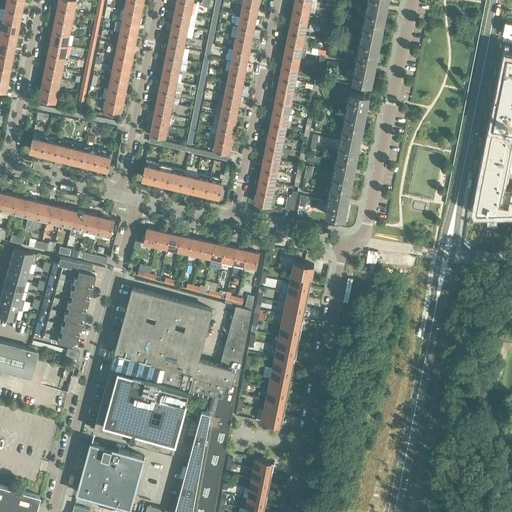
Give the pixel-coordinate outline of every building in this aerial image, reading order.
[(21,0),(6,0),(5,8),(20,12),(23,0),(21,0)] [(75,0),(59,0),(58,8),(74,11),(75,0)] [(140,13),(143,2),(134,0),(127,0),(125,10),(140,13)] [(193,2),(182,0),(177,0),(176,10),(191,13),(193,2)] [(310,0),(295,0),(294,8),(309,10),(310,0)] [(388,0),(369,0),(366,19),(384,22),(386,10),(385,9),(386,5),(387,4),(388,0)] [(243,3),(241,14),(256,17),(258,6),(243,3)] [(18,23),(20,12),(5,8),(3,20),(18,23)] [(71,22),(74,11),(58,8),(56,19),(71,22)] [(309,10),(294,8),(292,19),(307,22),(309,10)] [(138,24),(140,13),(125,10),(123,21),(138,24)] [(191,13),(176,10),(173,21),(188,24),(191,13)] [(239,25),(253,29),(256,17),(241,14),(239,25)] [(69,33),(71,22),(56,19),(53,30),(69,33)] [(307,22),(292,19),(290,30),(304,33),(307,22)] [(366,19),(360,49),(378,53),(380,41),(379,39),(380,35),(381,34),(384,22),(366,19)] [(16,34),(18,23),(3,20),(0,31),(16,34)] [(136,35),(138,24),(123,21),(121,32),(136,35)] [(188,24),(173,21),(171,33),(186,36),(188,24)] [(237,37),(251,40),(253,29),(239,25),(237,37)] [(67,44),(69,33),(53,30),(51,41),(67,44)] [(290,30),(288,42),(302,45),(304,33),(290,30)] [(0,42),(14,45),(16,34),(0,31),(0,32),(0,42)] [(118,43),(134,46),(136,35),(121,32),(118,43)] [(186,36),(171,33),(169,44),(184,47),(186,36)] [(237,37),(234,48),(249,51),(251,40),(237,37)] [(67,44),(51,41),(49,53),(65,56),(67,44)] [(0,54),(11,57),(14,45),(0,42),(0,54)] [(302,45),(288,42),(285,53),(300,56),(302,45)] [(118,43),(116,54),(132,58),(134,46),(118,43)] [(184,47),(169,44),(167,55),(181,58),(184,47)] [(234,48),(232,59),(247,62),(249,51),(234,48)] [(374,65),(375,64),(378,53),(360,49),(353,80),(354,81),(354,80),(367,82),(367,83),(371,84),(374,71),(373,70),(374,65)] [(62,67),(65,56),(49,53),(47,64),(62,67)] [(300,56),(285,53),(283,65),(297,68),(300,56)] [(511,53),(507,53),(476,208),(477,210),(501,210),(502,210),(511,209),(511,53)] [(0,66),(9,68),(11,57),(0,54),(0,66)] [(114,66),(129,69),(132,58),(116,54),(114,66)] [(181,58),(167,55),(164,66),(179,69),(181,58)] [(230,71),(245,74),(247,62),(232,59),(230,71)] [(60,78),(62,67),(47,64),(44,75),(60,78)] [(283,65),(281,76),(295,79),(297,68),(283,65)] [(0,77),(7,79),(9,68),(0,66),(0,77)] [(127,80),(129,69),(114,66),(112,77),(127,80)] [(179,69),(164,66),(162,78),(177,81),(179,69)] [(228,82),(242,85),(245,74),(230,71),(228,82)] [(44,75),(42,86),(58,89),(60,78),(44,75)] [(281,76),(279,87),(293,90),(295,79),(281,76)] [(112,77),(109,88),(125,91),(127,80),(112,77)] [(177,81),(162,78),(160,89),(175,92),(177,81)] [(225,93),(240,96),(242,85),(228,82),(225,93)] [(58,89),(42,86),(40,98),(55,100),(58,89)] [(279,87),(276,99),(290,102),(293,90),(279,87)] [(122,103),(125,91),(109,88),(107,99),(122,103)] [(175,92),(160,89),(157,100),(172,103),(175,92)] [(351,91),(345,122),(363,126),(365,114),(365,112),(364,112),(365,108),(367,107),(369,94),(365,93),(365,94),(352,91),(351,91)] [(223,104),(238,107),(240,96),(225,93),(223,104)] [(120,114),(122,103),(107,99),(105,111),(120,114)] [(276,99),(274,110),(288,113),(292,114),(293,108),(289,107),(290,102),(276,99)] [(157,100),(155,111),(170,115),(172,103),(157,100)] [(221,116),(236,119),(238,107),(223,104),(221,116)] [(274,110),(272,122),(286,124),(290,125),(291,120),(287,119),(288,113),(274,110)] [(170,115),(155,111),(153,123),(168,126),(170,115)] [(219,127),(233,130),(236,119),(221,116),(219,127)] [(286,124),(272,122),(269,133),(284,136),(286,124)] [(359,139),(360,138),(363,126),(345,122),(339,152),(357,156),(359,144),(358,143),(359,138),(359,139)] [(168,126),(153,123),(151,134),(165,137),(168,126)] [(219,127),(217,138),(231,141),(233,130),(219,127)] [(47,135),(34,132),(30,148),(43,151),(47,135)] [(269,133),(267,145),(281,147),(284,136),(269,133)] [(56,155),(60,138),(47,135),(43,151),(56,155)] [(69,158),(73,142),(60,138),(56,155),(69,158)] [(214,150),(229,153),(231,141),(217,138),(214,150)] [(82,161),(86,145),(73,142),(69,158),(82,161)] [(95,164),(99,148),(86,145),(82,161),(95,164)] [(281,147),(267,145),(265,156),(279,159),(281,147)] [(108,168),(112,152),(99,148),(95,164),(108,168)] [(339,152),(333,183),(351,186),(353,174),(352,173),(353,169),(354,168),(357,156),(339,152)] [(322,157),(309,154),(308,160),(320,162),(322,157)] [(265,156),(263,167),(277,170),(279,159),(265,156)] [(142,176),(155,179),(159,163),(146,160),(142,176)] [(155,179),(168,183),(172,166),(159,163),(155,179)] [(307,164),(305,176),(311,177),(313,165),(307,164)] [(168,183),(181,186),(185,169),(172,166),(168,183)] [(277,170),(263,167),(260,179),(274,181),(277,170)] [(181,186),(194,189),(198,172),(185,169),(181,186)] [(194,189),(207,192),(211,176),(198,172),(194,189)] [(224,179),(220,178),(211,176),(207,192),(220,195),(224,179)] [(260,179),(258,190),(272,193),(274,181),(260,179)] [(346,203),(347,199),(348,198),(351,186),(333,183),(326,214),(327,214),(340,216),(340,217),(344,218),(347,205),(346,203)] [(272,193),(258,190),(256,202),(270,205),(272,193)] [(11,210),(14,195),(2,192),(0,200),(0,210),(5,211),(5,208),(11,210)] [(300,194),(299,204),(305,205),(307,195),(300,194)] [(26,198),(14,195),(11,210),(16,211),(15,214),(22,216),(26,198)] [(288,196),(285,207),(294,209),(296,197),(291,196),(288,196)] [(35,216),(39,201),(26,198),(22,216),(27,217),(24,229),(31,231),(35,216)] [(51,204),(49,203),(39,201),(35,216),(40,217),(39,220),(47,222),(50,205),(51,204)] [(51,204),(50,205),(47,222),(54,223),(54,221),(59,222),(63,207),(51,204)] [(75,210),(73,209),(63,207),(59,222),(64,223),(63,225),(71,227),(75,210)] [(82,236),(84,227),(87,213),(75,210),(71,227),(70,234),(82,236)] [(100,215),(97,215),(96,213),(92,212),(91,213),(87,213),(84,227),(88,228),(87,231),(95,233),(100,215)] [(110,226),(112,218),(108,218),(107,216),(103,215),(102,216),(100,215),(95,233),(102,235),(103,232),(110,234),(112,227),(110,226)] [(142,241),(156,244),(159,229),(148,227),(146,235),(143,234),(142,241)] [(156,244),(167,247),(170,232),(159,229),(156,244)] [(167,247),(178,249),(181,234),(170,232),(167,247)] [(178,249),(188,252),(192,237),(181,234),(178,249)] [(203,239),(192,237),(188,252),(200,254),(203,239)] [(215,242),(203,239),(200,254),(211,257),(215,242)] [(211,257),(222,259),(226,244),(215,242),(211,257)] [(222,259),(233,262),(237,247),(226,244),(222,259)] [(14,247),(11,256),(30,261),(30,262),(34,263),(37,253),(14,247)] [(233,262),(244,264),(248,249),(237,247),(233,262)] [(266,248),(264,260),(270,261),(273,248),(267,247),(266,248)] [(259,252),(248,249),(244,264),(256,267),(259,252)] [(107,257),(91,253),(89,259),(106,263),(107,257)] [(53,260),(34,332),(48,335),(48,336),(74,343),(75,343),(94,271),(90,270),(92,263),(59,255),(58,261),(53,260)] [(9,265),(27,270),(30,262),(30,261),(11,256),(9,265)] [(294,260),(292,271),(312,275),(314,264),(294,260)] [(151,266),(140,263),(137,274),(148,277),(150,272),(151,266)] [(25,280),(27,270),(9,265),(6,275),(25,280)] [(310,285),(312,275),(292,271),(290,281),(310,285)] [(22,289),(25,280),(6,275),(4,284),(22,289)] [(290,281),(288,292),(308,296),(310,285),(290,281)] [(20,298),(22,289),(4,284),(1,293),(19,298),(20,298)] [(132,287),(133,287),(116,350),(114,350),(110,365),(112,365),(95,427),(94,427),(173,449),(190,389),(193,376),(228,385),(233,368),(221,365),(198,359),(211,308),(134,287),(132,287)] [(305,307),(308,296),(288,292),(286,303),(305,307)] [(1,293),(0,297),(0,302),(17,308),(21,309),(24,299),(20,298),(19,298),(1,293)] [(251,308),(254,296),(248,294),(245,307),(251,308)] [(17,308),(0,302),(0,313),(14,317),(17,308)] [(284,313),(303,317),(305,307),(286,303),(284,313)] [(147,503),(144,511),(214,511),(232,417),(251,308),(245,307),(237,305),(234,314),(223,355),(224,356),(221,365),(233,368),(228,385),(193,376),(190,389),(213,395),(209,411),(203,409),(202,409),(190,453),(174,511),(147,503)] [(282,324),(301,328),(303,317),(284,313),(282,324)] [(282,324),(279,335),(299,339),(301,328),(282,324)] [(277,345),(297,349),(299,339),(279,335),(277,345)] [(35,355),(37,355),(38,352),(36,351),(37,350),(0,340),(0,367),(30,376),(35,355)] [(275,356),(295,360),(297,349),(277,345),(275,356)] [(73,349),(71,348),(68,347),(66,354),(77,357),(79,350),(73,349)] [(273,366),(293,370),(295,360),(275,356),(273,366)] [(271,377),(290,381),(293,370),(273,366),(271,377)] [(269,388),(288,392),(290,381),(271,377),(269,388)] [(266,398),(286,402),(288,392),(269,388),(266,398)] [(264,409),(284,413),(286,402),(266,398),(264,409)] [(264,409),(262,420),(282,424),(284,413),(264,409)] [(91,441),(86,460),(78,491),(130,506),(144,455),(91,441)] [(272,471),(274,460),(256,457),(254,467),(272,471)] [(254,467),(252,477),(270,481),(272,471),(254,467)] [(268,491),(270,481),(252,477),(250,487),(268,491)] [(34,511),(39,495),(0,484),(0,511),(34,511)] [(248,497),(266,501),(268,491),(250,487),(248,497)] [(264,511),(266,501),(248,497),(246,507),(264,511)]
